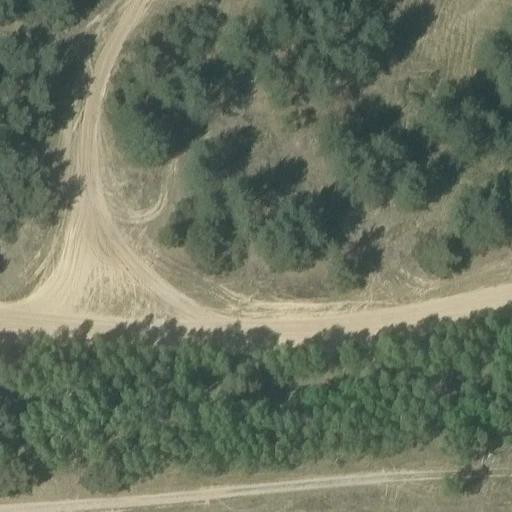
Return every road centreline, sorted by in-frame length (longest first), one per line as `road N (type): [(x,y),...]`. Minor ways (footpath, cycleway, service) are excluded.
road 1 (track): [(0,318),(79,297),(228,330),(511,286)]
road 2 (track): [(0,505),(511,469)]
road 3 (track): [(79,297),(99,221),(90,139),(106,45),(144,0)]
